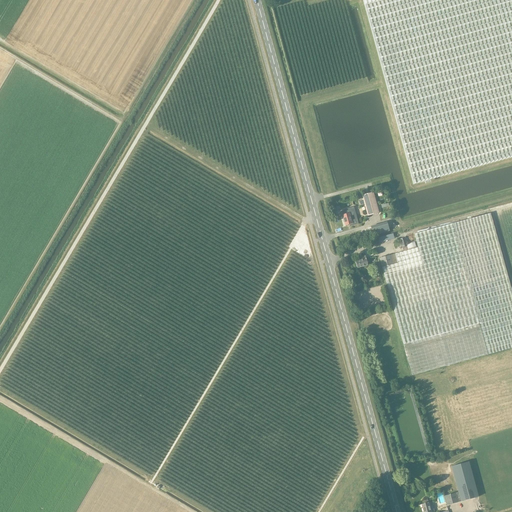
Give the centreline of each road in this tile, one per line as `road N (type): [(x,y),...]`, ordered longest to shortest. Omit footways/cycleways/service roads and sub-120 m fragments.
road 1 (secondary): [(396,511),(256,0)]
road 2 (track): [(155,485),(304,221)]
